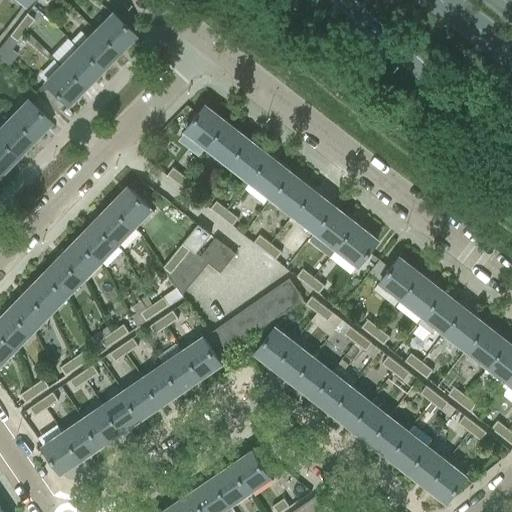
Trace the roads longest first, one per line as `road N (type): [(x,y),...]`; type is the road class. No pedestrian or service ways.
road 1 (residential): [(511,285),(210,47)]
road 2 (residential): [(377,511),(265,422),(235,420),(101,511)]
road 3 (residential): [(0,269),(210,47)]
road 4 (trunk): [(338,0),(511,157)]
